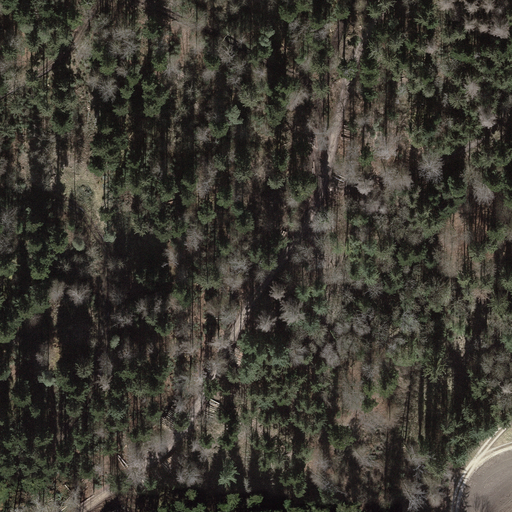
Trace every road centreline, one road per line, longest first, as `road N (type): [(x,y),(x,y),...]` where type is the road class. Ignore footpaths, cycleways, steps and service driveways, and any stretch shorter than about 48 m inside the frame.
road 1 (track): [(394,0),(367,44),(312,204),(141,465),(71,511)]
road 2 (track): [(397,511),(418,467),(419,411),(433,377),(511,320)]
road 3 (track): [(322,174),(371,181),(453,160),(511,101)]
